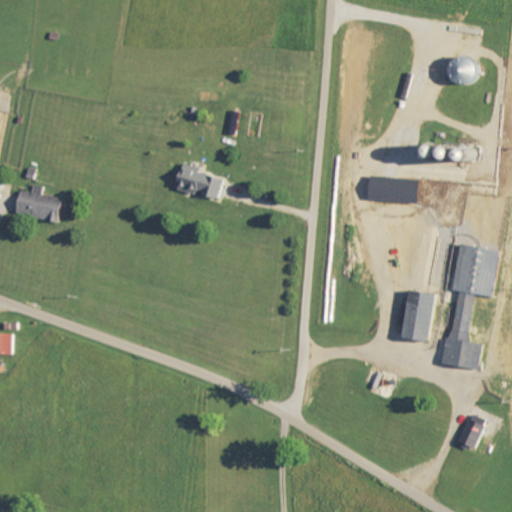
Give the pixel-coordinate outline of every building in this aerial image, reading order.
[(450,59),(449,84),(478,85),(479,60),(450,59)] [(194,195),(194,193),(218,200),(224,178),(182,167),(175,190),(194,195)] [(418,180),(368,178),(368,201),(417,203),(418,180)] [(49,195),(50,187),(39,185),(37,193),(27,191),(22,214),(67,223),(71,200),(49,195)] [(499,252),(459,246),(452,293),(456,293),(445,366),(478,371),(482,345),(467,343),(474,296),(492,299),(499,252)] [(429,344),(436,295),(407,291),(400,340),(429,344)] [(0,355),(20,356),(21,336),(0,335),(0,355)] [(475,451),(485,427),(474,423),(464,446),(475,451)]
